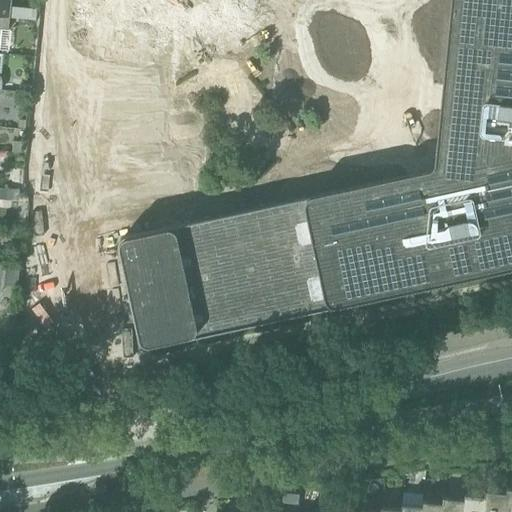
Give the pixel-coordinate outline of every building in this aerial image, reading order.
[(0,0),(0,15),(10,17),(11,0),(0,0)] [(120,243),(119,244),(119,246),(120,248),(139,338),(140,340),(140,342),(141,343),(143,344),(144,345),(146,346),(147,346),(149,347),(151,347),(153,346),(511,268),(511,0),(451,0),(450,18),(443,88),(443,91),(442,98),(441,107),(438,143),(435,163),(435,165),(435,166),(434,167),(433,168),(431,169),(430,169),(410,174),(295,199),(288,200),(276,203),(269,204),(267,205),(260,206),(252,208),(239,211),(226,214),(210,217),(203,219),(192,221),(185,223),(182,223),(175,225),(128,235),(126,236),(124,236),(123,237),(122,238),(121,240),(120,241),(120,243)] [(0,38),(1,29),(9,29),(10,17),(0,15),(0,38)] [(22,80),(21,91),(29,91),(30,81),(22,80)] [(26,128),(27,119),(20,119),(19,127),(26,128)] [(24,152),(24,142),(14,141),(13,151),(24,152)] [(8,263),(6,278),(20,280),(21,265),(8,263)] [(453,321),(430,327),(432,337),(444,334),(456,330),(453,321)] [(486,490),(486,495),(484,511),(504,511),(507,492),(506,492),(486,490)] [(284,493),(283,502),(298,504),(299,495),(284,493)] [(465,493),(465,499),(463,511),(484,511),(486,495),(465,493)] [(444,496),(444,502),(443,511),(463,511),(465,499),(444,496)] [(424,500),(423,505),(422,511),(443,511),(444,502),(424,500)] [(403,503),(402,509),(403,509),(402,511),(422,511),(423,505),(403,503)]
